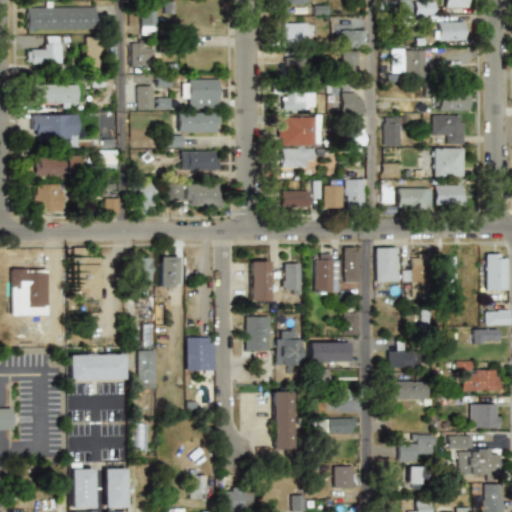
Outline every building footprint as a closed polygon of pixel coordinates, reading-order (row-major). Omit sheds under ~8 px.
[(442,0),(442,7),(465,8),(465,0),(442,0)] [(413,16),(430,16),(430,2),(413,2),(413,16)] [(139,33),(153,33),(153,3),(139,3),(139,33)] [(96,29),(96,7),(24,7),(24,29),(96,29)] [(435,20),(435,39),(462,39),(462,20),(435,20)] [(304,23),(279,23),(279,40),(304,40),(304,23)] [(362,42),(362,29),(341,29),(341,42),(362,42)] [(100,36),(83,36),(83,67),(100,67),(100,36)] [(59,44),(25,44),(25,63),(59,63),(59,44)] [(150,66),(150,44),(128,44),(128,66),(150,66)] [(354,71),(354,50),(339,50),(339,71),(354,71)] [(421,50),(399,50),(399,78),(421,78),(421,50)] [(280,73),(304,73),(303,56),(280,56),(280,73)] [(216,78),(179,78),(179,98),(188,98),(188,107),(216,107),(216,78)] [(338,112),(359,112),(359,92),(349,92),(349,81),(338,81),(338,112)] [(74,82),(30,82),(29,106),(74,106),(74,82)] [(133,109),(150,109),(150,85),(133,85),(133,109)] [(435,91),(435,110),(465,110),(465,91),(435,91)] [(312,92),(278,92),(278,109),(312,109),(312,92)] [(216,132),(216,112),(175,112),(175,132),(216,132)] [(39,141),(74,141),(74,114),(29,114),(29,132),(39,132),(39,141)] [(460,143),(460,114),(430,114),(430,133),(441,133),(441,143),(460,143)] [(276,139),(310,139),(310,116),(276,116),(276,139)] [(380,145),(397,145),(397,117),(380,117),(380,145)] [(344,132),(344,145),(362,145),(362,132),(344,132)] [(178,147),(178,136),(163,135),(163,146),(178,147)] [(460,148),(429,148),(429,176),(460,176),(460,148)] [(309,167),(309,149),(278,149),(278,167),(309,167)] [(112,150),(94,150),(94,168),(113,168),(112,150)] [(215,150),(177,150),(177,170),(215,170),(215,150)] [(32,176),(73,176),(73,155),(32,155),(32,176)] [(342,208),(361,208),(361,179),(342,179),(342,208)] [(155,182),(130,182),(130,208),(155,208),(155,182)] [(159,199),(177,199),(177,182),(159,182),(159,199)] [(32,183),(32,212),(59,212),(59,183),(32,183)] [(182,183),(182,206),(216,206),(216,183),(182,183)] [(431,184),(431,204),(460,204),(460,184),(431,184)] [(339,185),(320,185),(320,207),(339,207),(339,185)] [(391,186),(379,186),(378,205),(390,205),(391,186)] [(394,208),(427,208),(427,187),(394,187),(394,208)] [(306,190),(278,190),(278,208),(306,208),(306,190)] [(101,213),(116,213),(116,197),(101,197),(101,213)] [(357,246),(341,246),(341,282),(357,282),(357,246)] [(70,295),(97,295),(97,256),(87,256),(87,247),(70,247),(70,295)] [(394,281),(394,247),(372,247),(373,281),(394,281)] [(504,289),(504,253),(482,253),(482,289),(504,289)] [(424,254),(408,254),(408,269),(400,269),(400,283),(424,283),(424,254)] [(158,287),(176,287),(176,256),(158,255),(158,287)] [(336,292),(336,255),(311,255),(311,292),(336,292)] [(452,256),(440,256),(440,280),(452,280),(452,256)] [(147,257),(135,257),(135,283),(147,283),(147,257)] [(246,260),(246,300),(267,300),(267,260),(246,260)] [(298,260),(279,260),(279,294),(298,294),(298,260)] [(7,317),(42,317),(42,283),(52,283),(52,269),(7,269),(7,317)] [(507,324),(507,309),(482,309),(482,324),(507,324)] [(340,334),(355,334),(355,311),(340,311),(340,334)] [(267,316),(242,316),(242,350),(267,350),(267,316)] [(496,328),(470,328),(470,344),(496,344),(496,328)] [(298,365),(298,333),(285,333),(285,338),(273,338),(273,365),(298,365)] [(212,370),(212,336),(182,336),(182,370),(212,370)] [(346,361),(346,341),(305,341),(305,361),(346,361)] [(152,349),(134,349),(134,381),(152,381),(152,349)] [(411,349),(385,349),(385,367),(411,367),(411,349)] [(67,351),(122,350),(123,375),(67,376),(67,351)] [(496,391),(496,370),(470,370),(470,361),(457,361),(457,391),(496,391)] [(424,381),(385,381),(385,399),(424,399),(424,381)] [(269,390),(269,449),(290,449),(290,390),(269,390)] [(496,427),(496,403),(467,403),(467,427),(496,427)] [(0,408),(9,408),(10,428),(0,428),(0,408)] [(352,418),(314,418),(314,432),(352,432),(352,418)] [(464,436),(450,436),(450,447),(462,447),(461,470),(495,471),(495,449),(464,448),(464,436)] [(413,460),(413,450),(427,450),(427,438),(394,438),(394,460),(413,460)] [(330,486),(350,486),(350,465),(330,465),(330,486)] [(424,465),(404,465),(404,486),(424,486),(424,465)] [(68,466),(91,466),(92,505),(69,506),(68,466)] [(101,466),(124,466),(124,505),(102,505),(101,466)] [(186,497),(204,497),(204,474),(186,474),(186,497)] [(498,511),(498,484),(478,484),(478,511),(498,511)] [(219,491),(219,507),(239,507),(239,486),(228,486),(228,491),(219,491)] [(301,511),(301,494),(287,494),(287,511),(301,511)] [(427,511),(427,499),(410,499),(410,511),(427,511)]
